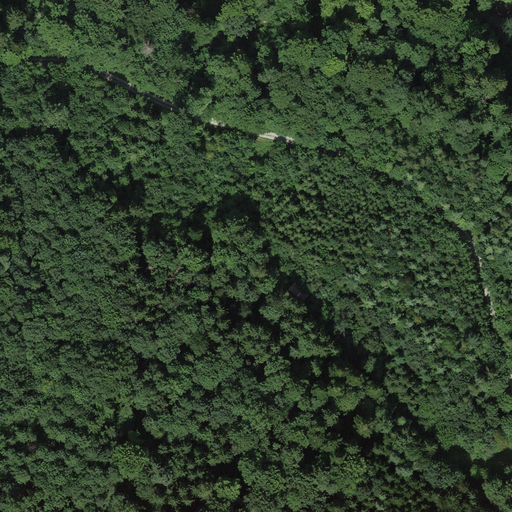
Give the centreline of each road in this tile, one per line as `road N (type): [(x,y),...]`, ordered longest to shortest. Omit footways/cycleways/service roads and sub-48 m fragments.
road 1 (track): [(511,364),(472,242),(375,166),(170,105),(88,65),(0,63)]
road 2 (track): [(511,469),(430,454),(372,388)]
